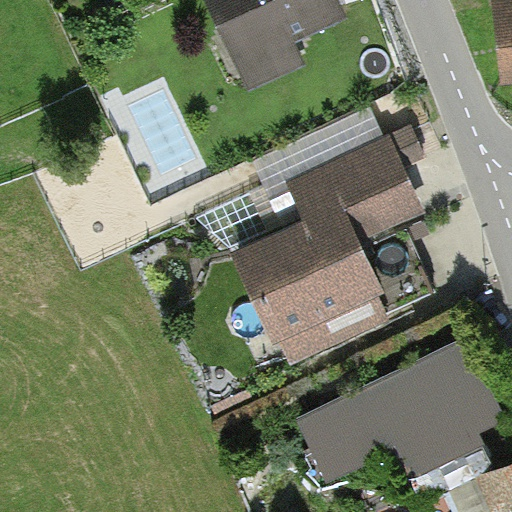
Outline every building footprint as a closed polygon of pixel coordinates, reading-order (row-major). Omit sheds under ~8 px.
[(352,12),(346,0),(222,0),(261,89),(309,68),(295,36),(352,12)] [(511,0),(496,0),(506,88),(511,87),(511,0)] [(433,215),(398,135),(294,181),(311,218),(243,248),(293,362),(349,338),(341,320),(394,297),(370,242),(433,215)] [(301,408),(327,474),(403,445),(412,468),(509,431),(475,342),(301,408)] [(511,511),(511,461),(486,473),(502,511),(511,511)]
